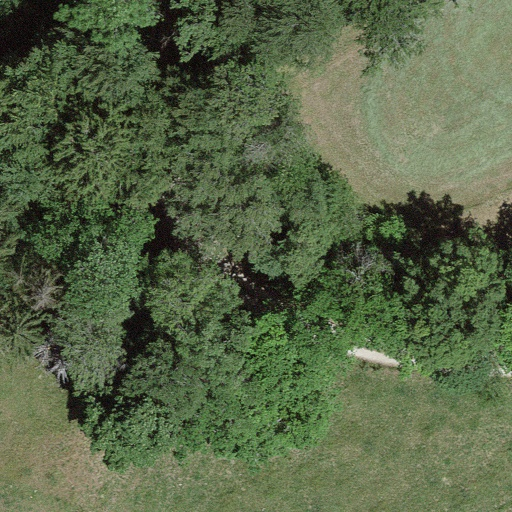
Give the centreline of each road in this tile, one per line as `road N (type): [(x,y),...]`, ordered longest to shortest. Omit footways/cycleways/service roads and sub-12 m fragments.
road 1 (track): [(0,167),(178,233),(326,336),(461,369),(511,364)]
road 2 (track): [(223,264),(184,93),(196,0)]
